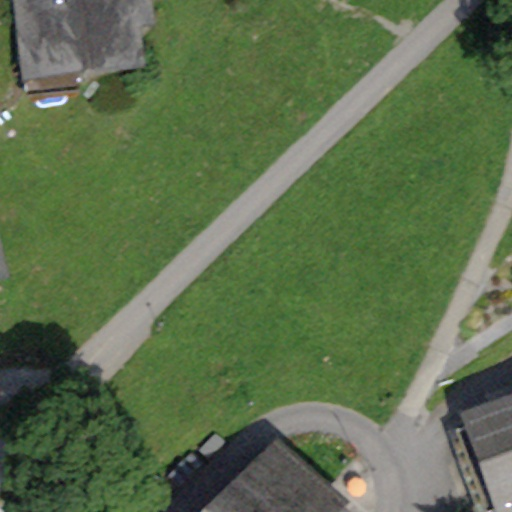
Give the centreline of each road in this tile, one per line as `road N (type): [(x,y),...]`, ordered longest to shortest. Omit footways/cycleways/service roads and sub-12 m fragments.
road 1 (residential): [(0,447),(472,0)]
road 2 (residential): [(403,511),(400,476),(386,449),(357,426),(326,417),(273,430),(190,511)]
